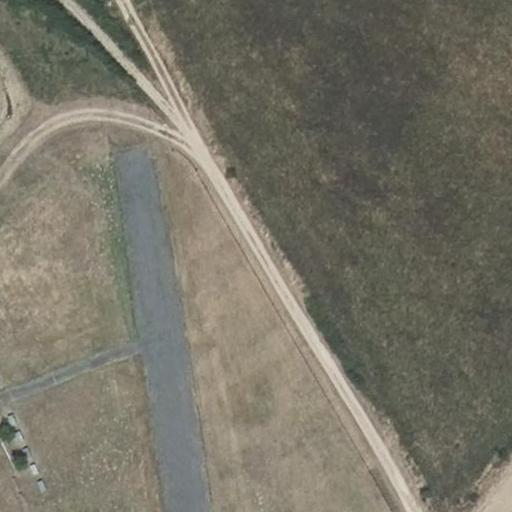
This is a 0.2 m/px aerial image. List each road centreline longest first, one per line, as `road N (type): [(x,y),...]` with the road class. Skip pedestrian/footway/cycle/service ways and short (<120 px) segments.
road 1 (track): [(413,511),(195,145),(65,0)]
road 2 (unknown): [(195,145),(75,123),(0,176)]
road 3 (track): [(123,0),(195,145)]
